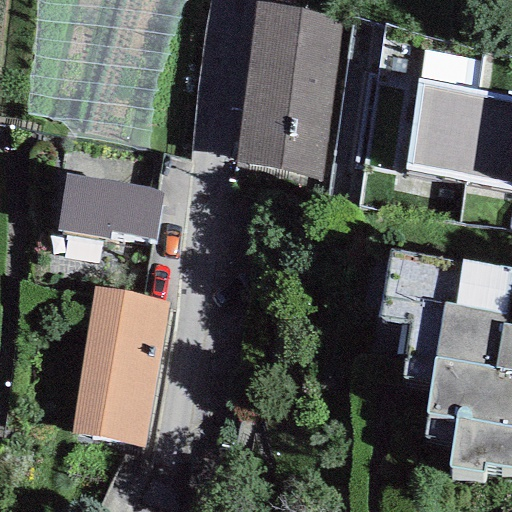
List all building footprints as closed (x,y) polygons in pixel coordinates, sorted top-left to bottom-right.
[(37,0),(29,121),(165,131),(174,0),(37,0)] [(345,17),(257,3),(232,167),(320,180),(345,17)] [(511,60),(486,57),(483,93),(511,96),(511,60)] [(511,98),(417,82),(402,171),(511,190),(511,98)] [(163,191),(65,175),(56,231),(107,240),(108,233),(155,241),(163,191)] [(401,377),(431,381),(422,436),(452,441),(448,468),(481,473),(483,464),(511,468),(511,267),(460,260),(460,263),(389,252),(378,322),(408,327),(401,377)] [(168,301),(94,289),(70,433),(143,446),(168,301)]
